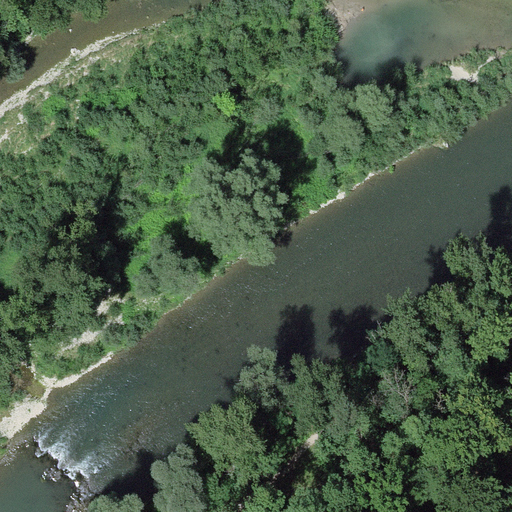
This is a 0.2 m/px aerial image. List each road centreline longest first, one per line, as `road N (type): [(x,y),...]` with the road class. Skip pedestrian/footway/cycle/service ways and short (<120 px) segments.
road 1 (track): [(227,511),(395,374),(511,309)]
road 2 (track): [(511,444),(340,490),(258,484)]
